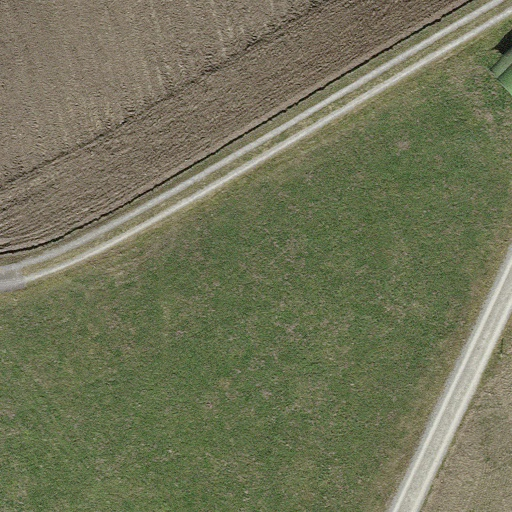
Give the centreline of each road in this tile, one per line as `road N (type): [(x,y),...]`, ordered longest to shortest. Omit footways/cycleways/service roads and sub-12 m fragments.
road 1 (track): [(511,1),(113,233),(0,280)]
road 2 (track): [(511,278),(403,511)]
